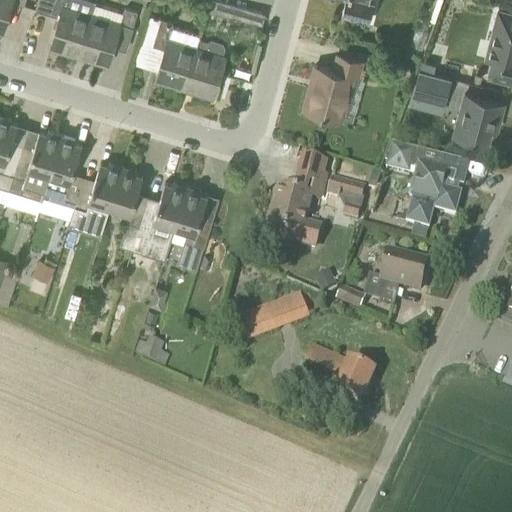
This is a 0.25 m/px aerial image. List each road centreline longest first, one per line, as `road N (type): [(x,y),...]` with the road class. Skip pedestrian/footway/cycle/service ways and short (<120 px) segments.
road 1 (residential): [(0,73),(242,148),(266,123),(297,0)]
road 2 (unclassified): [(361,511),(511,196)]
